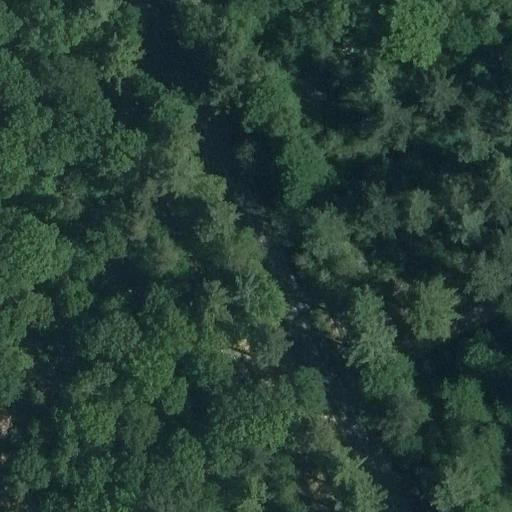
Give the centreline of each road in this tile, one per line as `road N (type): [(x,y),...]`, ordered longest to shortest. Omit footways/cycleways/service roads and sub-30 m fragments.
road 1 (track): [(475,511),(215,0)]
road 2 (primary): [(338,395),(139,0)]
road 3 (track): [(338,395),(511,308)]
road 4 (track): [(270,440),(154,511)]
road 5 (primary): [(392,511),(338,395)]
